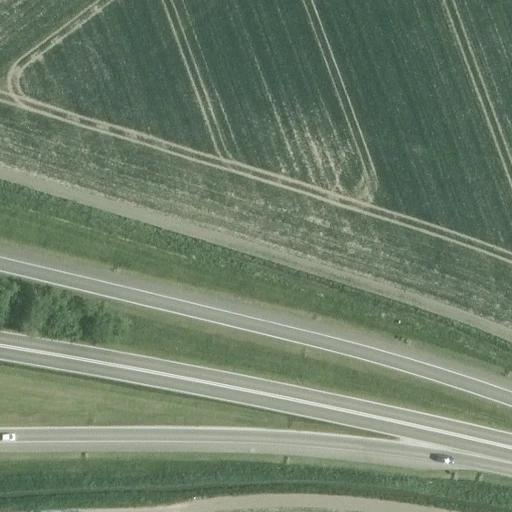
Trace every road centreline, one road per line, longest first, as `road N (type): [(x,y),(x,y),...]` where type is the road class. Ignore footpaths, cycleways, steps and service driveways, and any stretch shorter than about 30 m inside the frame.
road 1 (trunk): [(511,394),(288,326),(0,258)]
road 2 (trunk): [(0,349),(211,384),(511,449)]
road 3 (trunk): [(0,437),(267,439),(511,458)]
road 4 (track): [(0,507),(121,502),(135,511)]
